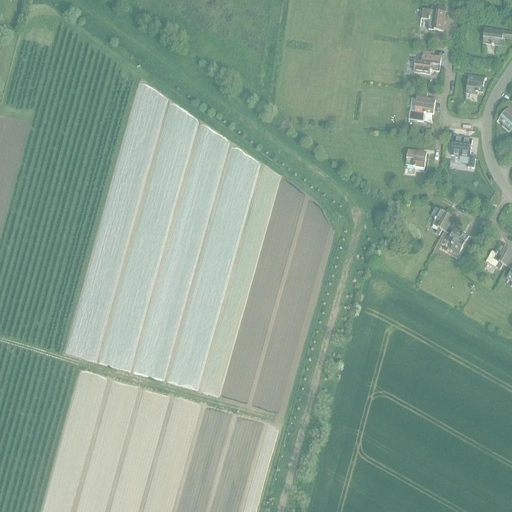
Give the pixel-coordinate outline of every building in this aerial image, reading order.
[(443,32),(445,13),(422,10),(421,20),(429,21),(428,30),(443,32)] [(502,39),(511,40),(511,33),(484,30),(482,45),(501,47),(502,39)] [(432,73),(432,72),(439,73),(441,58),(427,56),(428,50),(423,50),(422,61),(415,60),(414,73),(430,75),(430,72),(432,73)] [(483,94),(485,79),(468,77),(466,92),(483,94)] [(425,122),(426,114),(433,115),(435,101),(426,99),(427,94),(417,93),(414,113),(413,120),(425,122)] [(511,131),(511,130),(511,111),(509,108),(499,120),(502,123),(504,125),(502,126),(509,133),(511,131)] [(453,138),(451,156),(469,158),(470,159),(472,141),(453,138)] [(424,169),(427,154),(408,151),(406,166),(413,167),(413,168),(415,168),(415,170),(424,171),(424,169)] [(427,222),(438,229),(435,234),(439,236),(442,231),(448,234),(452,228),(449,226),(454,219),(435,208),(427,222)] [(452,228),(448,234),(451,236),(447,242),(453,246),(450,250),(459,255),(461,250),(469,237),(452,228)] [(509,269),(511,265),(511,263),(511,261),(510,261),(511,257),(511,251),(501,245),(501,246),(499,244),(494,253),(492,251),(486,262),(500,270),(503,265),(509,269)]
